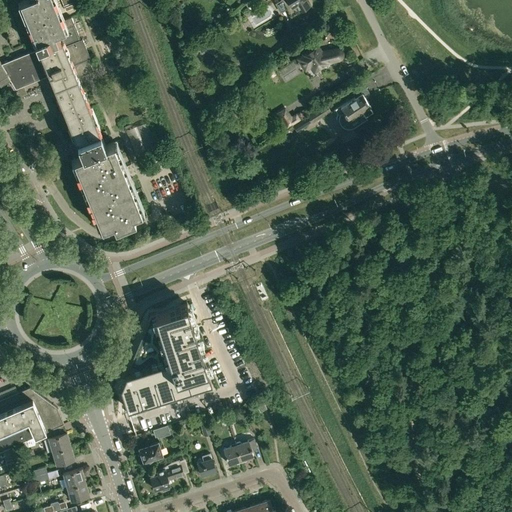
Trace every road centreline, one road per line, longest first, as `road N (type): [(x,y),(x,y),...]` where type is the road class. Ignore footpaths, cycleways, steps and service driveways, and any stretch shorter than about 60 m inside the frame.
road 1 (tertiary): [(105,307),(444,163)]
road 2 (tertiary): [(437,149),(94,280)]
road 3 (residential): [(511,327),(444,163)]
road 4 (residential): [(437,149),(361,0)]
road 5 (tertiary): [(126,511),(74,356)]
road 6 (residential): [(153,511),(269,474)]
